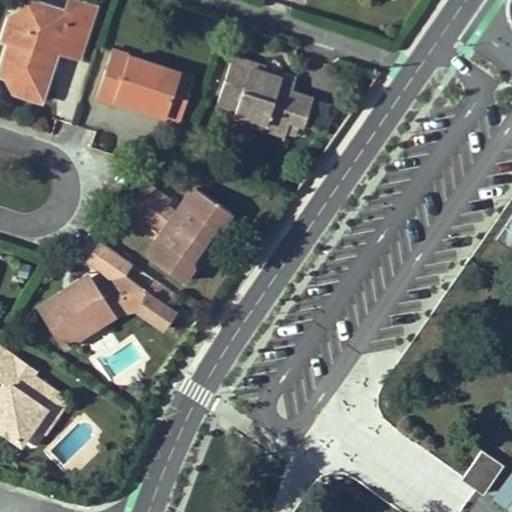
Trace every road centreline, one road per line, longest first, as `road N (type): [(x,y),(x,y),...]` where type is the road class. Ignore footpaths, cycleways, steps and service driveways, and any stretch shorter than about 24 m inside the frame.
road 1 (tertiary): [(457,0),(191,392),(142,511)]
road 2 (residential): [(0,138),(49,154),(67,185),(65,202),(43,223),(0,217)]
